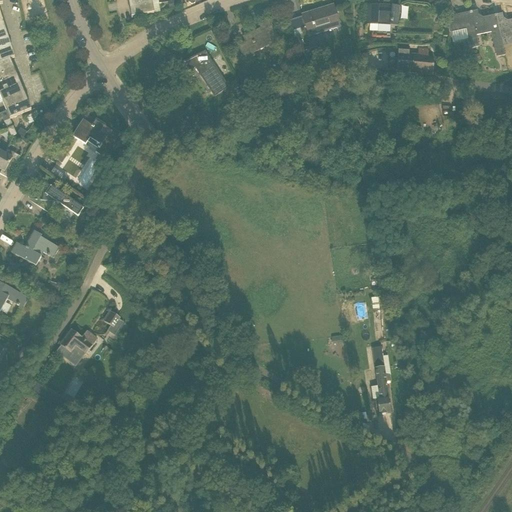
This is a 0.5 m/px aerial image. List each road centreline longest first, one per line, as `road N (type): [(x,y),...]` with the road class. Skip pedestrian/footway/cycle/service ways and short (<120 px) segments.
road 1 (residential): [(407,461),(240,356),(186,261),(120,237)]
road 2 (residential): [(511,90),(330,74),(153,144)]
road 3 (residential): [(0,407),(58,342),(101,248),(120,237)]
road 4 (residential): [(102,73),(53,130),(13,199)]
road 5 (residential): [(235,0),(181,21),(102,73)]
